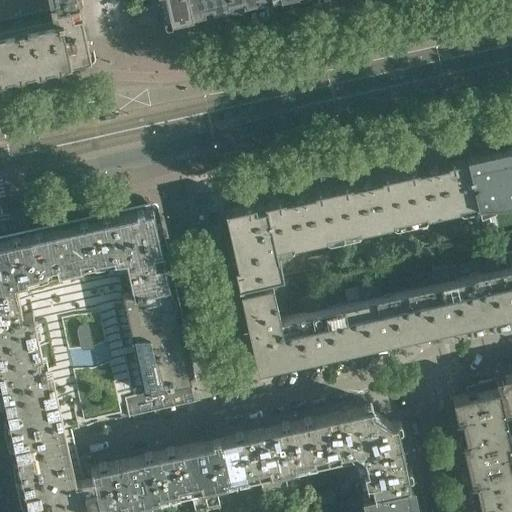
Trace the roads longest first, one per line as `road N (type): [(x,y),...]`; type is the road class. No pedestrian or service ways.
road 1 (residential): [(178,189),(226,412),(412,369)]
road 2 (secondary): [(511,22),(153,97)]
road 3 (secondary): [(169,153),(297,110),(511,67)]
road 4 (residential): [(178,189),(511,115)]
road 5 (residential): [(135,47),(357,0)]
road 6 (secondary): [(0,192),(169,153)]
road 7 (secondary): [(153,97),(0,129)]
road 8 (unclassified): [(412,369),(443,511)]
